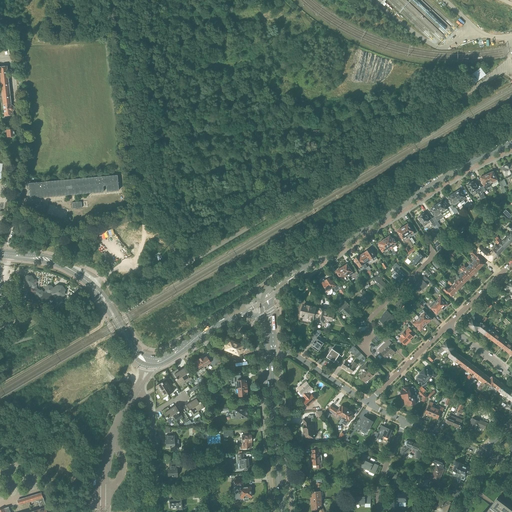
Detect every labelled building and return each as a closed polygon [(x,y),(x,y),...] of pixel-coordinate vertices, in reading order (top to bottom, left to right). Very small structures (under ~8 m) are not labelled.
[(11,103),(10,98),(13,98),(13,96),(10,96),(7,66),(0,66),(0,74),(5,116),(13,116),(13,112),(14,110),(14,107),(12,105),(11,105),(11,103)] [(487,75),(482,69),(481,68),(481,67),(481,68),(467,78),(473,85),(487,75)] [(510,176),(511,174),(511,172),(508,166),(502,168),(504,173),(504,174),(504,175),(505,175),(506,179),(510,177),(510,176)] [(488,174),(487,175),(492,185),(498,182),(493,172),(490,173),(489,173),(488,174)] [(117,175),(29,183),(30,199),(104,192),(103,186),(106,185),(107,192),(119,190),(117,175)] [(491,186),(492,185),(487,175),(486,175),(484,175),(484,176),(480,178),(484,187),(485,186),(486,189),(491,186)] [(485,197),(483,192),(481,188),(477,190),(476,187),(477,187),(475,183),(474,184),(473,182),(470,183),(469,183),(468,184),(468,185),(467,185),(472,193),(471,193),(472,195),(474,196),(477,194),(476,193),(477,192),(481,200),(485,197)] [(464,196),(465,195),(462,191),(461,192),(460,190),(457,192),(456,191),(455,192),(455,193),(454,193),(460,203),(462,205),(465,203),(464,201),(466,199),(464,196)] [(453,204),(450,207),(455,214),(455,215),(459,212),(455,207),(457,205),(460,203),(454,193),(454,194),(453,194),(452,194),(451,195),(449,197),(450,198),(449,199),(452,203),(452,202),(453,204)] [(436,205),(443,215),(444,217),(450,213),(452,215),(455,214),(450,207),(446,209),(446,208),(446,207),(443,203),(441,201),(439,203),(438,203),(437,204),(436,205)] [(444,217),(443,215),(436,205),(435,206),(434,205),(433,206),(433,207),(431,209),(432,211),(431,211),(434,215),(434,214),(436,216),(432,219),(436,225),(438,228),(441,226),(438,221),(444,217)] [(511,216),(506,210),(503,213),(510,219),(511,216)] [(490,218),(489,218),(491,220),(492,220),(497,215),(500,218),(503,216),(499,211),(497,212),(496,211),(490,217),(490,218)] [(432,224),(434,227),(436,225),(432,219),(429,221),(428,219),(428,218),(426,215),(425,216),(424,213),(421,215),(420,215),(419,216),(418,217),(423,225),(425,228),(432,224)] [(409,238),(415,234),(408,224),(408,225),(407,224),(406,225),(405,226),(403,228),(408,235),(409,238)] [(408,235),(403,228),(400,229),(399,229),(398,230),(398,231),(397,231),(404,241),(409,238),(408,235)] [(384,240),(391,250),(397,246),(395,244),(396,243),(394,239),(393,240),(390,236),(384,240)] [(505,248),(511,242),(510,241),(508,239),(507,238),(503,242),(497,236),(495,238),(497,240),(505,248)] [(385,253),(391,250),(384,240),(379,244),(381,247),(380,248),(383,252),(384,251),(385,253)] [(497,255),(498,255),(505,248),(497,240),(495,242),(499,246),(497,247),(496,246),(495,246),(492,248),(494,250),(495,252),(497,254),(497,255)] [(495,258),(498,255),(497,255),(497,254),(495,252),(494,250),(490,255),(482,247),(481,247),(480,246),(480,247),(479,247),(478,247),(478,248),(477,249),(477,250),(478,250),(477,251),(479,253),(480,254),(481,254),(483,256),(484,255),(487,258),(488,257),(491,260),(492,260),(493,260),(494,260),(494,259),(495,259),(495,258)] [(370,260),(373,263),(378,260),(375,256),(376,255),(374,253),(373,253),(371,249),(365,252),(370,260)] [(455,255),(450,249),(447,252),(452,257),(455,255)] [(416,250),(413,254),(413,253),(412,253),(407,258),(416,266),(419,263),(420,261),(421,262),(424,258),(416,250)] [(472,264),(474,266),(476,267),(477,268),(478,270),(484,264),(480,260),(482,259),(478,255),(479,253),(477,251),(475,250),(474,251),(473,250),(470,252),(471,253),(476,259),(476,260),(475,260),(471,263),(472,264)] [(365,264),(370,260),(365,252),(360,256),(365,264)] [(369,270),(367,267),(365,264),(360,256),(354,260),(361,269),(364,267),(365,269),(366,268),(370,275),(372,274),(369,270)] [(441,266),(435,260),(432,263),(438,269),(441,266)] [(401,271),(399,269),(401,267),(397,263),(392,267),(394,271),(392,273),(398,278),(397,279),(400,282),(405,275),(401,271)] [(348,278),(354,274),(347,264),(342,268),(348,278)] [(462,267),(463,269),(471,277),(478,270),(477,268),(476,267),(474,266),(472,264),(467,268),(467,267),(465,264),(462,267)] [(463,282),(464,283),(471,277),(463,269),(462,267),(460,269),(461,271),(462,270),(463,272),(461,273),(461,274),(458,277),(459,277),(460,279),(461,279),(462,280),(463,282)] [(348,278),(342,268),(337,271),(343,282),(347,280),(347,281),(348,281),(350,283),(351,282),(348,278)] [(384,282),(382,280),(384,278),(379,274),(374,278),(377,283),(375,284),(384,292),(388,287),(384,283),(384,282)] [(34,280),(31,276),(28,276),(24,278),(24,282),(21,282),(20,283),(19,285),(21,288),(24,288),(23,296),(26,297),(26,301),(49,304),(49,306),(56,307),(57,305),(60,306),(62,304),(63,301),(61,298),(65,295),(65,290),(62,286),(57,285),(53,288),(51,286),(48,286),(46,287),(45,292),(43,292),(41,290),(38,290),(36,287),(37,285),(35,284),(36,283),(37,281),(36,280),(34,280)] [(414,288),(417,290),(418,291),(419,292),(422,289),(423,290),(428,284),(427,284),(430,281),(425,276),(424,276),(422,279),(420,278),(417,282),(418,283),(414,288)] [(360,277),(357,279),(361,286),(365,284),(360,277)] [(455,288),(458,290),(464,283),(463,282),(462,280),(461,279),(460,279),(459,277),(456,281),(453,285),(455,288)] [(336,292),(339,290),(332,281),(331,278),(330,279),(330,278),(326,281),(323,283),(327,290),(325,291),(325,292),(325,293),(326,294),(327,294),(327,295),(328,295),(329,295),(330,295),(331,294),(332,293),(333,292),(333,291),(332,290),(332,289),(333,288),(336,292)] [(444,287),(445,288),(443,290),(446,293),(448,292),(451,296),(458,290),(455,288),(453,285),(448,289),(445,285),(446,283),(445,281),(444,280),(442,280),(440,281),(439,283),(439,285),(440,286),(442,287),(444,287)] [(509,288),(511,291),(511,283),(509,285),(508,284),(507,284),(507,285),(506,285),(503,287),(505,289),(507,288),(509,288)] [(307,290),(309,295),(315,292),(312,287),(307,290)] [(362,303),(363,302),(366,304),(371,298),(366,294),(367,293),(363,290),(356,298),(362,303)] [(401,299),(395,306),(398,308),(400,306),(402,308),(409,299),(404,294),(400,298),(401,299)] [(436,302),(442,309),(443,310),(449,305),(442,298),(443,297),(441,295),(438,298),(439,298),(437,300),(438,300),(436,302)] [(354,313),(350,308),(351,307),(352,307),(344,299),(340,301),(335,307),(337,309),(336,309),(340,313),(342,311),(350,318),(354,313)] [(435,301),(429,306),(437,314),(442,309),(436,302),(435,301)] [(313,319),(314,316),(316,307),(312,306),(312,305),(308,304),(307,305),(303,304),(303,305),(302,306),(301,307),(302,308),(301,312),(300,313),(300,314),(301,315),(300,316),(309,318),(308,321),(313,322),(313,319)] [(498,310),(494,306),(492,309),(497,315),(500,312),(498,310)] [(326,309),(316,307),(314,316),(313,319),(323,321),(324,318),(332,320),(334,317),(334,314),(327,312),(328,310),(326,310),(326,309)] [(421,315),(419,317),(427,325),(432,320),(429,316),(428,315),(425,312),(423,310),(420,313),(421,315)] [(387,326),(394,317),(387,311),(383,315),(384,316),(380,320),(387,326)] [(475,330),(477,328),(480,324),(481,322),(481,320),(480,320),(478,320),(476,322),(475,321),(475,319),(476,317),(475,315),(472,319),(472,320),(472,321),(469,325),(469,324),(468,324),(468,325),(467,325),(467,326),(468,327),(469,327),(470,326),(475,330)] [(427,325),(419,317),(417,316),(415,318),(417,320),(414,323),(421,331),(427,325)] [(482,321),(481,322),(480,324),(477,328),(483,333),(488,327),(483,323),(484,322),(482,321)] [(483,333),(490,338),(494,332),(497,328),(495,327),(495,328),(493,326),(491,329),(488,327),(483,333)] [(355,328),(347,329),(348,337),(353,337),(352,332),(356,332),(355,328)] [(400,344),(402,342),(404,345),(405,344),(406,345),(408,343),(407,342),(413,337),(411,335),(413,332),(409,328),(406,331),(401,335),(402,336),(397,342),(400,344)] [(494,332),(490,338),(496,343),(501,337),(497,334),(500,331),(498,330),(499,329),(497,328),(494,332)] [(322,337),(319,336),(322,331),(317,330),(311,338),(308,342),(312,345),(311,347),(319,352),(324,343),(320,340),(322,337)] [(505,340),(501,337),(496,343),(502,347),(507,341),(508,340),(509,338),(508,337),(506,339),(505,340)] [(232,352),(236,343),(229,340),(228,343),(226,342),(224,346),(226,347),(225,350),(232,352)] [(447,355),(449,352),(452,349),(453,347),(448,342),(448,341),(448,340),(447,340),(446,340),(445,341),(445,342),(446,342),(446,343),(443,347),(443,346),(442,346),(441,346),(441,347),(438,351),(437,352),(437,353),(438,353),(438,354),(439,354),(440,354),(441,354),(441,353),(446,351),(447,351),(447,352),(447,353),(447,354),(447,355)] [(395,352),(391,348),(393,345),(390,341),(385,345),(386,346),(385,348),(386,349),(381,353),(387,358),(391,354),(392,355),(395,352)] [(511,348),(511,345),(507,341),(502,347),(509,352),(511,348)] [(236,343),(232,352),(238,355),(239,352),(241,353),(243,349),(241,348),(242,345),(236,343)] [(340,354),(333,349),(327,357),(335,362),(340,354)] [(447,355),(454,360),(458,354),(452,349),(449,352),(447,355)] [(454,360),(460,365),(465,359),(458,354),(454,360)] [(199,359),(205,369),(208,367),(207,365),(210,363),(212,366),(215,364),(211,359),(209,360),(207,357),(206,357),(205,356),(199,359)] [(198,373),(205,369),(199,359),(193,363),(194,365),(193,365),(198,373)] [(460,365),(467,370),(471,364),(465,359),(460,365)] [(351,365),(346,361),(342,367),(352,374),(358,364),(354,362),(351,365)] [(370,379),(373,376),(367,370),(370,367),(366,364),(360,369),(363,372),(362,372),(363,373),(359,377),(364,382),(369,378),(370,379)] [(471,364),(467,370),(473,375),(477,369),(471,364)] [(186,384),(192,380),(184,368),(178,372),(184,382),(186,384)] [(426,368),(421,373),(428,380),(433,376),(435,378),(438,375),(433,370),(430,373),(426,368)] [(484,373),(477,369),(473,375),(472,376),(469,379),(471,381),(472,379),(473,380),(476,377),(479,379),(484,373)] [(184,382),(178,372),(177,370),(171,373),(178,386),(184,382)] [(235,389),(247,388),(247,383),(246,383),(246,381),(244,381),(244,380),(241,380),(240,375),(240,372),(234,373),(234,376),(231,376),(231,384),(235,384),(235,389)] [(428,381),(428,380),(421,373),(420,374),(420,375),(416,378),(425,388),(429,385),(427,383),(428,381)] [(479,379),(485,384),(490,378),(484,373),(479,379)] [(499,382),(493,377),(488,383),(492,385),(489,388),(491,389),(490,390),(492,391),(493,389),(495,388),(499,382)] [(156,391),(157,393),(172,384),(168,378),(156,386),(158,389),(156,391)] [(501,393),(506,386),(499,382),(495,388),(493,389),(492,391),(493,393),(494,392),(495,393),(498,390),(501,393)] [(304,396),(307,399),(304,402),(308,407),(316,400),(312,395),(310,397),(307,394),(312,389),(311,388),(311,387),(310,385),(309,386),(306,383),(298,390),(304,397),(304,396)] [(172,384),(157,393),(161,400),(173,392),(172,389),(174,387),(172,384)] [(401,391),(403,397),(406,397),(407,397),(412,396),(414,396),(414,395),(416,395),(415,388),(413,388),(413,386),(409,387),(409,386),(406,387),(406,388),(402,389),(403,391),(401,391)] [(511,391),(506,386),(501,393),(507,397),(511,391)] [(236,394),(238,394),(238,396),(236,396),(236,400),(242,399),(242,397),(246,396),(246,395),(247,395),(247,392),(247,388),(235,389),(236,394)] [(428,396),(431,399),(437,393),(434,390),(428,396)] [(190,399),(191,401),(192,401),(198,411),(204,407),(196,395),(190,399)] [(414,396),(412,396),(407,397),(406,397),(403,397),(403,398),(404,404),(406,404),(407,404),(407,406),(410,405),(410,406),(416,405),(414,399),(419,398),(419,395),(414,396)] [(480,409),(482,403),(477,398),(474,406),(472,409),(477,411),(479,408),(480,409)] [(192,401),(191,401),(185,405),(193,417),(200,413),(198,411),(192,401)] [(432,416),(435,408),(436,406),(433,405),(433,403),(431,402),(426,414),(432,416)] [(446,423),(449,424),(450,424),(453,425),(457,417),(462,405),(459,404),(458,408),(457,407),(454,414),(450,412),(446,423)] [(339,415),(342,417),(348,409),(348,407),(346,407),(345,407),(343,405),(341,408),(340,408),(338,411),(331,406),(329,410),(334,414),(333,414),(338,417),(339,415)] [(464,406),(462,405),(457,417),(453,425),(456,427),(458,428),(458,427),(460,428),(464,418),(459,416),(460,413),(462,414),(463,410),(464,406)] [(175,406),(169,409),(175,419),(175,420),(177,422),(183,418),(175,406)] [(169,423),(175,420),(175,419),(169,409),(168,407),(162,411),(169,423)] [(438,419),(441,413),(442,413),(444,408),(440,407),(438,410),(435,408),(432,416),(438,419)] [(231,414),(231,419),(236,418),(247,417),(246,409),(235,410),(236,410),(232,410),(232,414),(231,414)] [(351,411),(348,409),(342,417),(343,418),(339,423),(341,425),(342,423),(346,426),(349,422),(348,421),(349,422),(355,413),(354,413),(354,412),(352,411),(351,411)] [(308,416),(309,419),(304,419),(304,428),(303,428),(304,438),(306,438),(306,439),(314,438),(314,437),(315,437),(314,425),(315,425),(314,421),(313,415),(308,416)] [(373,422),(364,416),(357,427),(367,433),(373,422)] [(476,431),(478,426),(485,429),(488,423),(478,419),(477,420),(473,418),(468,428),(476,431)] [(393,435),(390,434),(392,430),(382,426),(379,433),(376,433),(375,436),(377,437),(381,439),(383,435),(385,436),(384,439),(388,440),(390,441),(393,435)] [(340,442),(347,432),(343,430),(338,438),(339,438),(338,439),(340,442)] [(244,433),(244,435),(241,436),(242,444),(240,445),(240,449),(251,448),(251,442),(252,442),(251,435),(250,435),(250,433),(244,433)] [(174,443),(174,435),(166,435),(166,436),(166,440),(166,447),(169,447),(169,448),(170,448),(170,450),(175,450),(174,443)] [(421,446),(408,440),(408,441),(407,441),(406,441),(405,443),(406,445),(406,446),(407,446),(402,450),(399,455),(404,457),(405,454),(412,448),(415,450),(415,458),(421,459),(421,452),(422,453),(423,449),(420,447),(421,446)] [(311,450),(311,453),(311,454),(312,465),(316,465),(316,469),(321,468),(321,463),(322,463),(321,454),(320,454),(320,449),(311,450)] [(234,469),(244,468),(249,467),(248,458),(243,459),(243,454),(242,454),(239,454),(237,454),(238,464),(234,464),(234,469)] [(364,454),(361,459),(364,461),(361,467),(370,471),(369,472),(375,474),(378,466),(374,464),(374,463),(372,462),(371,463),(368,462),(370,457),(364,454)] [(437,466),(433,473),(433,474),(435,474),(436,474),(437,475),(438,475),(441,476),(444,469),(443,468),(444,466),(442,465),(444,460),(436,457),(434,462),(437,463),(436,466),(437,466)] [(458,478),(460,475),(464,465),(461,464),(461,463),(456,461),(454,465),(456,466),(453,471),(456,472),(454,477),(456,477),(455,480),(457,481),(458,478)] [(179,468),(179,462),(169,463),(169,469),(168,469),(168,477),(178,476),(177,468),(179,468)] [(464,465),(460,475),(458,478),(457,481),(459,481),(460,479),(461,480),(463,476),(466,477),(468,472),(470,473),(472,469),(464,465)] [(398,482),(401,474),(396,471),(393,479),(398,482)] [(433,474),(433,473),(432,473),(432,474),(433,475),(430,481),(435,483),(434,485),(438,487),(440,482),(439,482),(441,476),(438,475),(437,475),(436,474),(435,474),(433,474)] [(247,487),(243,487),(242,478),(234,478),(235,485),(237,485),(237,489),(239,489),(240,497),(241,497),(241,498),(244,498),(244,501),(245,501),(248,501),(248,500),(248,497),(251,497),(251,496),(252,496),(251,488),(251,487),(247,487)] [(310,501),(321,500),(320,488),(321,488),(321,483),(327,482),(326,478),(315,479),(316,483),(316,491),(309,492),(310,501)] [(352,500),(353,497),(354,497),(353,494),(358,494),(357,491),(349,491),(349,497),(350,497),(350,500),(352,500)] [(47,511),(46,508),(46,507),(43,498),(43,497),(41,493),(17,500),(19,505),(18,505),(19,505),(29,502),(32,511),(31,511),(10,511),(9,507),(0,509),(0,511),(47,511)] [(391,510),(398,510),(398,502),(406,502),(406,493),(391,493),(391,501),(391,502),(391,510)] [(365,496),(365,497),(355,497),(356,500),(350,500),(351,509),(356,509),(356,504),(365,504),(365,503),(371,503),(371,496),(365,496)] [(511,511),(511,509),(497,498),(488,510),(488,511),(489,511),(511,511)] [(184,499),(169,500),(170,508),(176,508),(176,510),(182,509),(181,503),(184,502),(184,499)] [(446,511),(451,502),(441,499),(438,506),(434,504),(431,511),(433,511),(442,511),(443,511),(444,511),(446,511)] [(321,500),(310,501),(311,510),(317,509),(318,511),(324,511),(323,508),(322,509),(321,500)]
